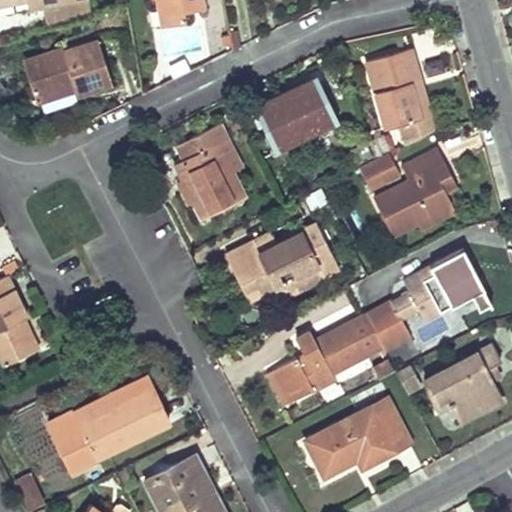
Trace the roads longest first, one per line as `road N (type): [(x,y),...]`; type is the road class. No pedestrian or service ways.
road 1 (residential): [(79,147),(336,21),(442,0)]
road 2 (residential): [(7,161),(6,191),(86,352),(166,313)]
road 3 (residential): [(266,511),(166,313)]
road 4 (residential): [(166,313),(79,147)]
road 5 (residential): [(511,142),(472,0)]
